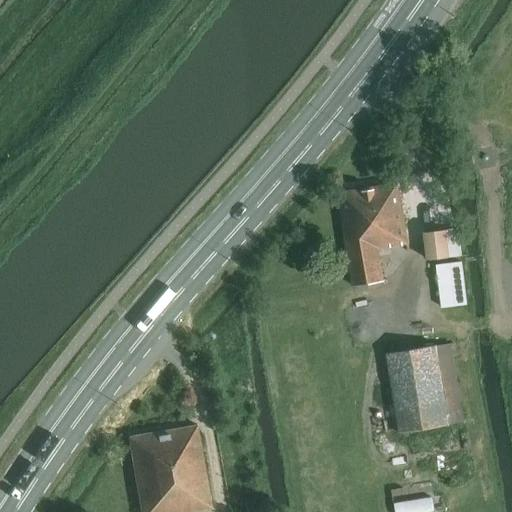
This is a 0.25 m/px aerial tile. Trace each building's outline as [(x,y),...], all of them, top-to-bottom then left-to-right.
[(380,248),(409,244),(399,182),(338,191),(352,287),(385,281),(380,248)] [(447,258),(447,257),(463,255),(460,228),(443,230),(426,233),(428,261),(447,258)] [(441,308),(465,304),(459,264),(436,267),(441,308)] [(451,341),(385,353),(399,434),(449,425),(464,422),(451,341)] [(139,511),(187,511),(211,508),(197,424),(127,437),(139,511)] [(246,511),(264,511),(262,497),(244,501),(246,511)] [(432,497),(395,503),(395,508),(396,511),(429,511),(435,511),(432,497)]
